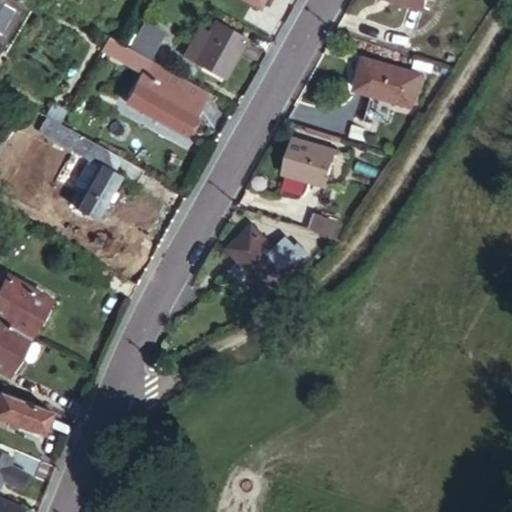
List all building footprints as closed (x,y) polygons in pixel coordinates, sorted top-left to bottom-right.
[(9,0),(0,0),(0,42),(21,6),(9,0)] [(419,0),(417,6),(459,18),(464,0),(419,0)] [(207,32),(191,60),(221,78),(243,39),(212,22),(207,32)] [(144,23),(128,49),(144,58),(160,31),(144,23)] [(182,56),(191,60),(207,32),(199,27),(182,56)] [(128,49),(124,47),(109,39),(102,52),(127,66),(144,67),(148,60),(144,58),(128,49)] [(364,58),(354,88),(410,105),(420,74),(364,58)] [(205,92),(148,60),(144,67),(125,101),(181,133),(205,92)] [(53,107),(46,119),(58,126),(65,114),(53,107)] [(58,126),(46,119),(44,118),(36,132),(86,158),(98,165),(105,152),(58,126)] [(351,125),(347,136),(367,142),(371,130),(351,125)] [(291,139),(282,174),(325,186),(334,151),(291,139)] [(142,173),(105,152),(98,165),(83,192),(73,208),(94,220),(118,176),(135,185),(142,173)] [(83,192),(98,165),(86,158),(71,186),(83,192)] [(314,232),(340,241),(342,239),(345,236),(351,225),(320,216),(314,232)] [(229,248),(231,250),(244,263),(260,277),(272,288),(303,257),(287,244),(279,252),(251,225),(229,248)] [(244,263),(231,250),(217,264),(230,277),(235,273),(244,263)] [(115,272),(86,256),(77,273),(106,288),(115,272)] [(260,277),(244,263),(235,273),(250,288),(260,277)] [(5,276),(0,285),(0,322),(28,338),(48,300),(5,276)] [(28,338),(0,322),(0,371),(7,376),(28,338)] [(0,417),(41,433),(50,411),(0,392),(0,417)] [(37,460),(12,449),(8,458),(0,454),(0,481),(17,488),(23,474),(30,477),(37,460)]
